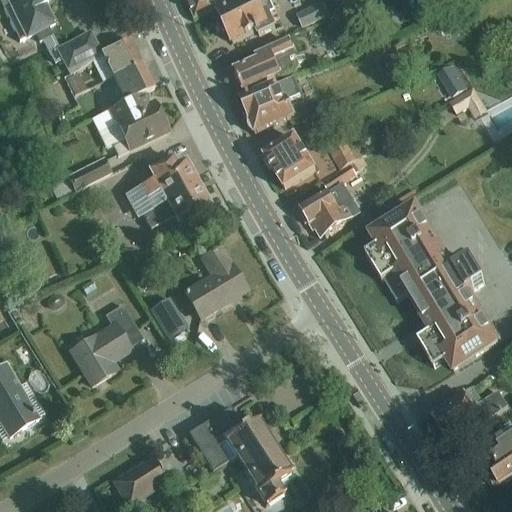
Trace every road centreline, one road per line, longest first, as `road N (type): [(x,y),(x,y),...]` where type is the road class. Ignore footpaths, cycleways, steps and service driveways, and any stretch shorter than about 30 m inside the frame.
road 1 (residential): [(5,511),(325,314)]
road 2 (secondary): [(325,314),(249,189),(156,0)]
road 3 (secondary): [(450,511),(325,314)]
